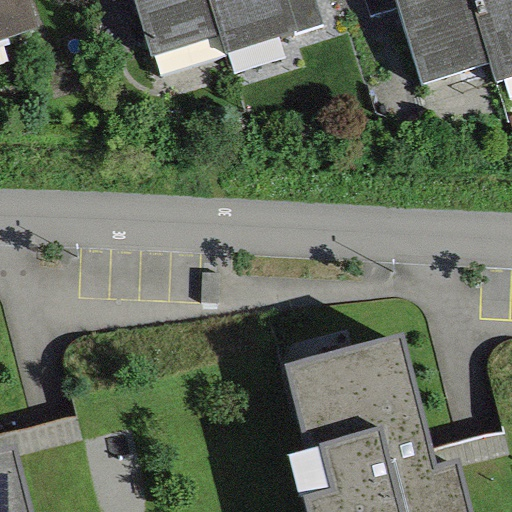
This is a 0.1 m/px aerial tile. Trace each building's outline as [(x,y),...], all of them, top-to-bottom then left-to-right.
[(0,0),(0,44),(28,36),(16,0),(0,0)] [(122,0),(141,61),(214,40),(202,0),(122,0)] [(292,35),(281,0),(202,0),(214,40),(219,56),(292,35)] [(395,0),(427,99),(497,77),(472,0),(395,0)] [(511,0),(472,0),(497,77),(501,89),(511,85),(511,0)] [(288,377),(330,511),(458,511),(404,340),(288,377)] [(0,511),(33,511),(0,391),(0,511)]
